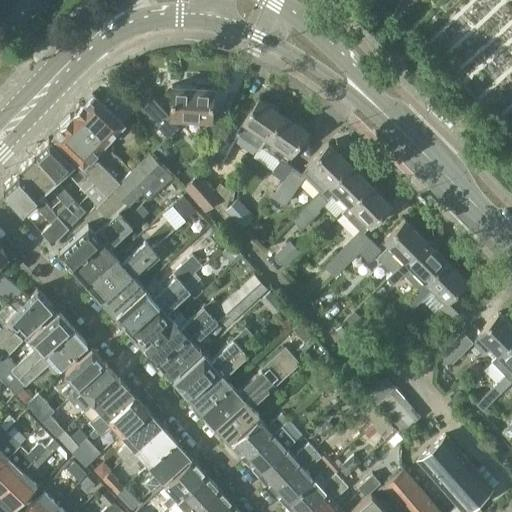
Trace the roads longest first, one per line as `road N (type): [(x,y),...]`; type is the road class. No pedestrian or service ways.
road 1 (residential): [(263,511),(0,211)]
road 2 (secondary): [(225,0),(268,16),(366,95),(511,245)]
road 3 (secondary): [(0,139),(121,19),(170,0)]
